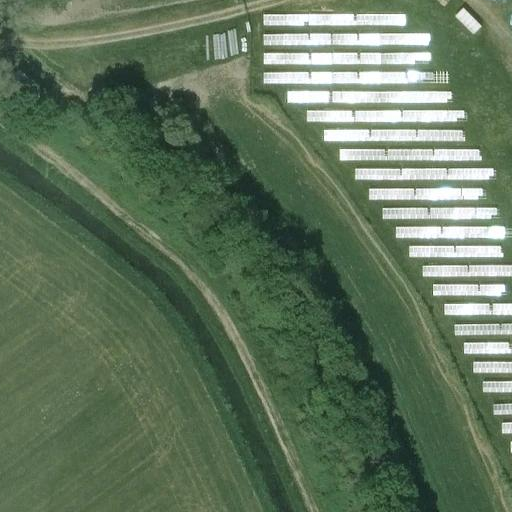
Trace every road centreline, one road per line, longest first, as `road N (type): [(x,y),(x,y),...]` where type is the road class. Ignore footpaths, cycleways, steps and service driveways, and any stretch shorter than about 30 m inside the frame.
road 1 (track): [(312,511),(254,378),(212,307),(166,254),(0,126)]
road 2 (track): [(466,0),(479,22),(465,55),(468,90),(511,230)]
road 3 (track): [(234,11),(78,45),(0,36)]
